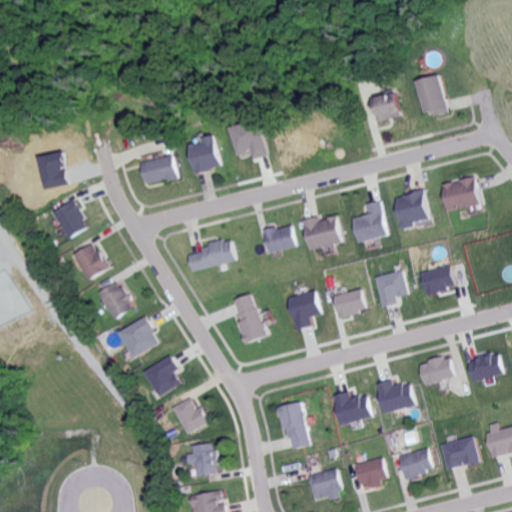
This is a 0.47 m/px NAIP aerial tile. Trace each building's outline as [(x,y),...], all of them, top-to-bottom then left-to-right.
[(417,82),(425,116),(435,114),(436,118),(450,115),(441,77),(417,82)] [(404,118),(398,95),(374,101),(380,124),(404,118)] [(269,158),(264,124),(242,127),(244,141),(253,140),(256,160),(269,158)] [(199,176),(227,170),(220,139),(193,145),(199,176)] [(147,165),(152,187),(184,179),(178,157),(147,165)] [(452,213),(484,206),(478,179),(446,186),(452,213)] [(433,221),(427,193),(400,198),(406,232),(419,229),(418,223),(433,221)] [(94,231),(81,203),(59,213),(72,241),(94,231)] [(362,244),(393,238),(385,203),(370,206),(372,217),(357,220),(362,244)] [(307,222),(315,253),(348,245),(341,218),(323,222),(323,218),(307,222)] [(268,233),(274,256),(302,248),(296,226),(268,233)] [(198,274),(241,262),(236,240),(206,248),(207,254),(194,258),(198,274)] [(113,272),(101,246),(81,255),(93,282),(113,272)] [(432,297),(469,287),(463,265),(426,275),(432,297)] [(385,309),(404,306),(403,299),(413,297),(409,272),(380,278),(385,309)] [(126,284),(106,293),(119,322),(139,312),(126,284)] [(337,298),(343,320),(372,313),(366,290),(337,298)] [(291,301),(301,333),(319,328),(316,320),(327,316),(320,292),(291,301)] [(165,347),(152,320),(125,332),(138,360),(165,347)] [(509,375),(503,354),(472,363),(478,384),(509,375)] [(454,357),(423,366),(429,388),(466,377),(463,364),(457,366),(454,357)] [(185,372),(178,358),(149,371),(161,399),(186,387),(180,374),(185,372)] [(388,415),(421,406),(416,384),(399,388),(397,382),(381,386),(388,415)] [(343,425),(377,420),(373,397),(359,399),(358,394),(339,397),(343,425)] [(189,436),(212,427),(202,399),(178,407),(189,436)] [(316,448),(307,404),(284,409),(290,440),(296,438),(299,451),(316,448)] [(511,429),(504,432),(502,424),(489,428),(498,461),(511,456),(511,429)] [(485,464),(478,438),(445,447),(451,472),(485,464)] [(200,478),(224,476),(221,445),(198,447),(200,478)] [(439,475),(434,451),(405,456),(409,480),(439,475)] [(393,480),(389,460),(360,466),(365,487),(372,486),(373,491),(387,488),(386,482),(393,480)] [(317,501),(334,498),(335,502),(347,500),(343,471),(314,476),(317,501)] [(198,511),(229,511),(227,493),(197,497),(198,511)]
